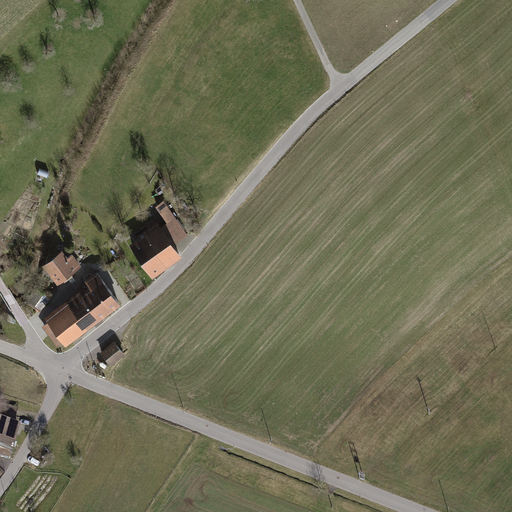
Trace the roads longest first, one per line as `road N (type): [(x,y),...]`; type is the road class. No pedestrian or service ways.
road 1 (tertiary): [(66,374),(178,271),(339,89),(450,0)]
road 2 (tertiary): [(414,511),(66,374)]
road 3 (residential): [(66,374),(0,494)]
